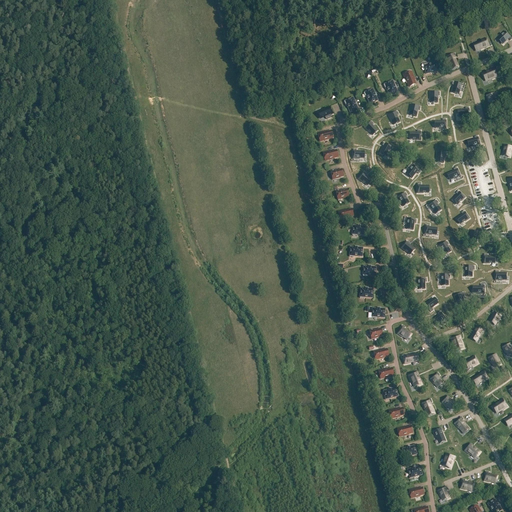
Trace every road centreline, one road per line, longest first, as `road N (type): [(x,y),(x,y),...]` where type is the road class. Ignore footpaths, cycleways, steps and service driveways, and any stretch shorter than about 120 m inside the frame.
road 1 (track): [(216,0),(245,117),(288,130),(385,511)]
road 2 (track): [(456,20),(284,98),(275,122)]
road 3 (track): [(0,237),(162,206)]
road 4 (track): [(182,286),(223,445)]
road 5 (track): [(130,76),(162,206)]
